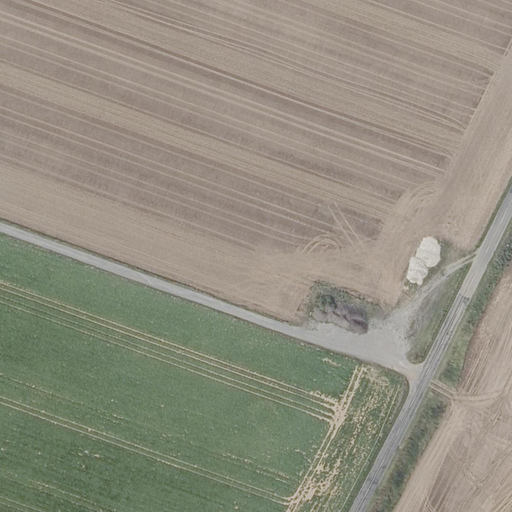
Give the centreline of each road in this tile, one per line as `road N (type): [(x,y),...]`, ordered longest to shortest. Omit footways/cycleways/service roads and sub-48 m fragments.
road 1 (track): [(0,225),(424,376)]
road 2 (secondary): [(355,511),(511,200)]
